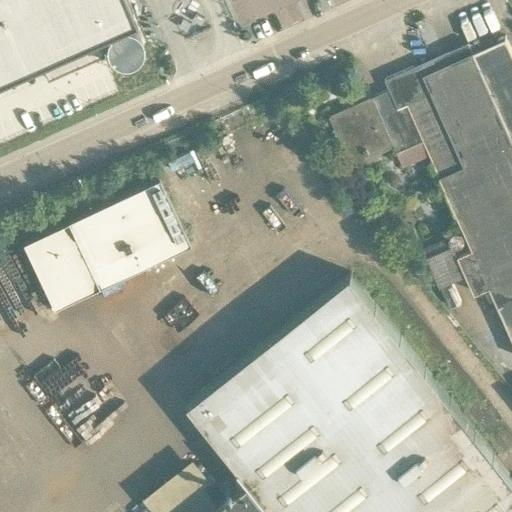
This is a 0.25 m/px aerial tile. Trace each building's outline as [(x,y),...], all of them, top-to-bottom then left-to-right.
[(129,0),(0,0),(0,73),(136,13),(129,0)] [(389,89),(414,144),(424,140),(473,249),(456,257),(452,247),(424,258),(438,288),(441,286),(450,308),(461,302),(452,282),(467,275),(475,293),(490,287),(511,336),(511,45),(507,35),(419,76),(414,66),(385,79),(389,89)] [(414,144),(389,89),(329,116),(352,167),(396,147),(398,152),(414,144)] [(161,177),(23,240),(52,304),(190,241),(161,177)] [(511,511),(511,475),(351,273),(187,401),(248,480),(208,511),(511,511)] [(206,484),(213,478),(194,455),(145,496),(157,511),(206,511),(220,501),(206,484)]
